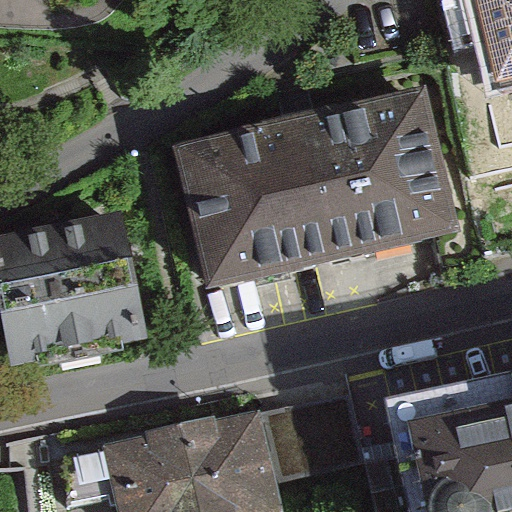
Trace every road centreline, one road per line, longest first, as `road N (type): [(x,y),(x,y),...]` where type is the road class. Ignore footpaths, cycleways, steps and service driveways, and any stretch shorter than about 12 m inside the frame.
road 1 (residential): [(0,412),(511,300)]
road 2 (residential): [(0,191),(135,126),(267,42),(317,0)]
